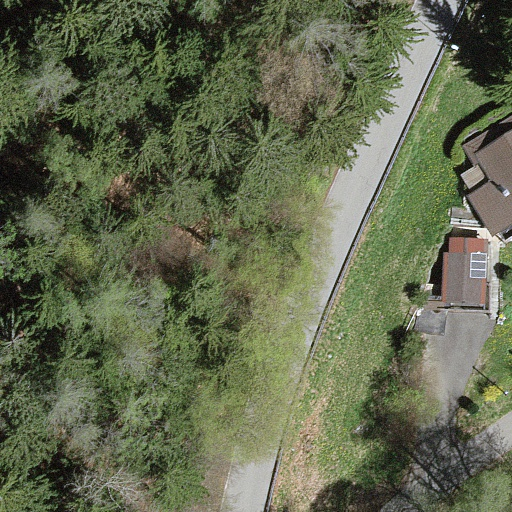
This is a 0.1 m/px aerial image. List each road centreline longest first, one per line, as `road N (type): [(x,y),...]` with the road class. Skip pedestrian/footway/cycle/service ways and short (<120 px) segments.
road 1 (tertiary): [(238,511),(292,327),(352,173),(435,0)]
road 2 (unclassified): [(511,427),(388,511)]
